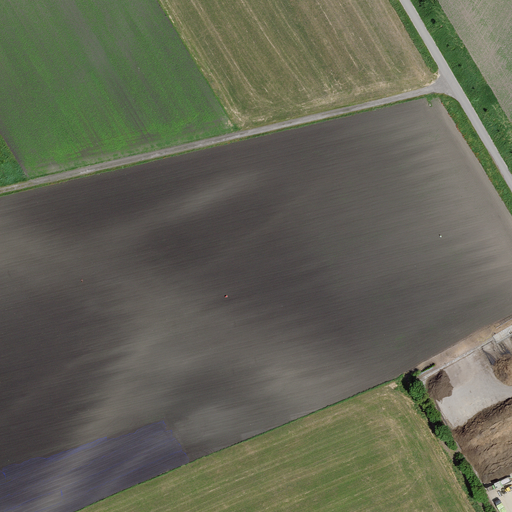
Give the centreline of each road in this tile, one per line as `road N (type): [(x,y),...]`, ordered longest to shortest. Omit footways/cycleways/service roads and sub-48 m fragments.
road 1 (track): [(0,190),(457,80)]
road 2 (unclassified): [(410,0),(511,175)]
